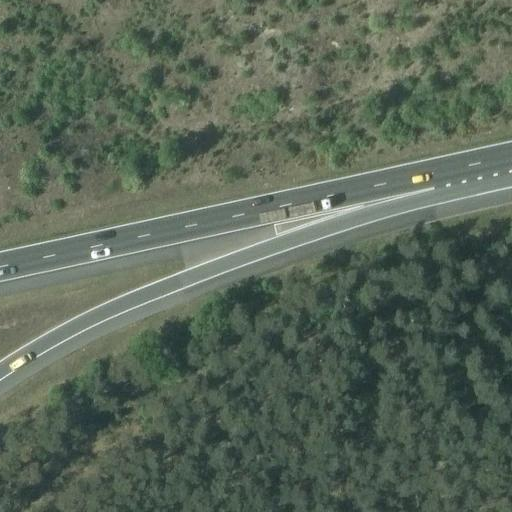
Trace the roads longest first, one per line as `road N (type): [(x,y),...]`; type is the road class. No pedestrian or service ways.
road 1 (motorway): [(0,373),(107,311),(404,206),(456,170)]
road 2 (motorway): [(0,268),(456,170)]
